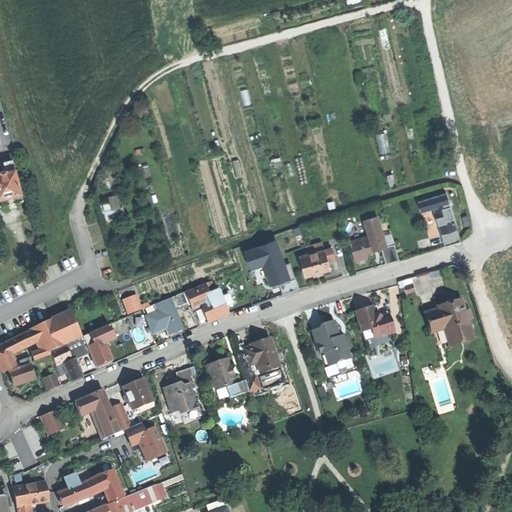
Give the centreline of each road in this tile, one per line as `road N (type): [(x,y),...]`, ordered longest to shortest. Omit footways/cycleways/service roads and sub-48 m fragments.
road 1 (residential): [(13,418),(281,306),(469,248)]
road 2 (track): [(426,5),(405,1),(161,72),(122,113),(86,187)]
road 3 (track): [(511,226),(491,237),(474,215),(426,0)]
road 4 (residential): [(469,248),(490,328),(511,371)]
